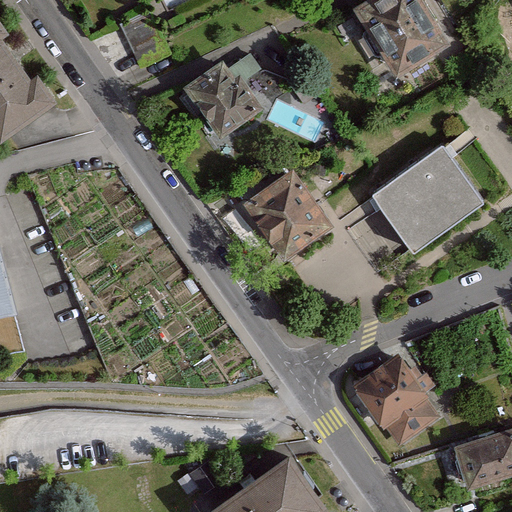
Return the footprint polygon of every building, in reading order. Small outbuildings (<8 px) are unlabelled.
[(376,0),(348,17),(389,87),(451,51),(421,0),(376,0)] [(0,10),(0,130),(3,135),(60,94),(0,10)] [(123,21),(139,60),(164,49),(148,11),(123,21)] [(219,71),(180,98),(217,150),(256,122),(219,71)] [(441,139),(374,190),(414,244),(482,193),(441,139)] [(294,158),(236,192),(275,255),(332,221),(294,158)] [(0,310),(14,306),(0,247),(0,310)] [(392,358),(345,390),(391,456),(437,424),(392,358)] [(511,433),(451,451),(464,496),(511,482),(511,433)] [(319,511),(286,465),(220,511),(319,511)]
